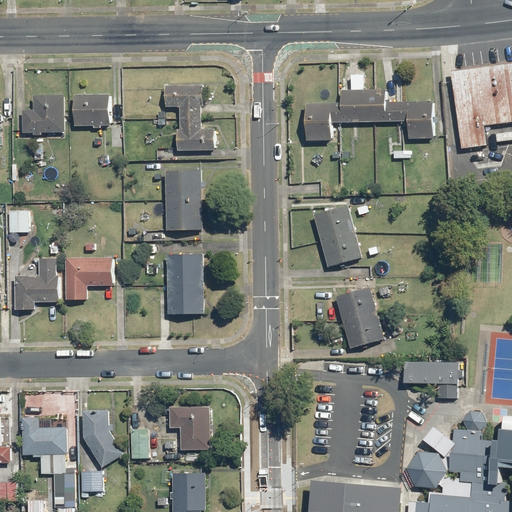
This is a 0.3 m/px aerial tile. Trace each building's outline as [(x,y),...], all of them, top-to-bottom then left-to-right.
[(511,65),(455,73),(465,149),(487,146),(484,124),(511,120),(511,65)] [(344,102),(311,101),(310,140),(336,140),(337,122),(411,123),(411,138),(438,138),(438,101),(390,100),(390,90),(368,89),(368,74),(353,74),(353,89),(345,88),(344,102)] [(207,86),(170,85),(170,107),(184,108),(183,129),(181,129),(181,150),(217,151),(218,129),(206,129),(207,86)] [(78,125),(97,125),(97,128),(104,128),(104,125),(116,125),(116,94),(79,94),(78,125)] [(46,136),(46,133),(68,133),(68,96),(38,96),(38,110),(26,110),(26,133),(38,133),(37,136),(46,136)] [(169,125),(169,112),(161,112),(160,125),(169,125)] [(511,133),(500,135),(501,143),(511,141),(511,133)] [(107,137),(96,136),(96,147),(107,147),(107,137)] [(353,152),(336,150),(335,158),(352,160),(353,152)] [(206,231),(206,170),(169,170),(170,231),(206,231)] [(363,257),(349,204),(315,213),(329,266),(363,257)] [(22,233),(32,233),(32,212),(13,212),(12,253),(21,253),(22,233)] [(141,226),(129,226),(129,240),(141,240),(141,226)] [(100,239),(88,239),(88,252),(99,252),(100,239)] [(208,312),(208,255),(172,255),(173,313),(208,312)] [(91,284),(117,285),(118,258),(71,257),(70,300),(91,300),(91,284)] [(60,276),(60,260),(44,260),(43,276),(34,276),(34,265),(23,264),(22,276),(20,276),(19,309),(38,310),(39,302),(63,303),(64,276),(60,276)] [(386,338),(372,287),(338,296),(352,347),(386,338)] [(451,372),(415,371),(415,390),(442,390),(441,398),(460,399),(460,381),(451,380),(451,372)] [(214,407),(174,406),(174,428),(186,428),(185,449),(212,450),(214,407)] [(89,410),(88,439),(106,467),(127,454),(112,430),(113,411),(89,410)] [(511,511),(511,500),(506,500),(506,483),(495,482),(498,440),(484,439),(482,431),(487,423),(483,411),(471,410),(465,420),(468,430),(455,429),(455,440),(437,427),(426,439),(439,449),(439,452),(422,450),(410,467),(417,486),(439,488),(450,472),(453,471),(463,472),(462,481),(473,482),(473,496),(433,494),(432,502),(420,501),(418,511),(511,511)] [(4,447),(5,416),(0,415),(0,463),(15,464),(15,447),(4,447)] [(28,455),(44,455),(44,474),(58,474),(58,508),(61,508),(60,511),(76,511),(76,507),(79,507),(79,455),(72,455),(72,428),(43,428),(43,418),(28,418),(28,455)] [(511,511),(511,427),(507,427),(507,439),(499,438),(498,440),(495,482),(506,483),(507,466),(511,466),(511,511)] [(152,430),(138,429),(138,435),(136,435),(135,458),(152,458),(152,430)] [(106,472),(85,471),(85,491),(106,492),(106,472)] [(174,492),(174,498),(176,498),(175,511),(205,511),(206,511),(208,511),(210,474),(178,472),(177,492),(174,492)] [(403,511),(407,488),(321,477),(317,511),(403,511)] [(20,482),(2,482),(1,501),(19,502),(20,482)] [(46,511),(47,501),(32,500),(31,511),(46,511)]
